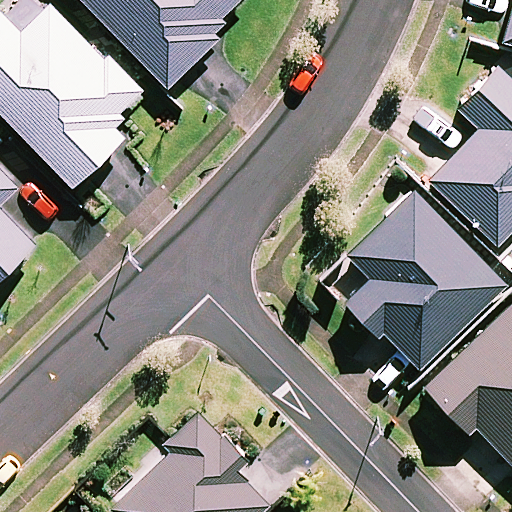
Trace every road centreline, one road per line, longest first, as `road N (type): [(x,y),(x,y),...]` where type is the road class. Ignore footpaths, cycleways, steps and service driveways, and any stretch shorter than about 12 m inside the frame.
road 1 (residential): [(180,267),(419,511)]
road 2 (residential): [(387,0),(322,114),(180,267)]
road 3 (residential): [(180,267),(0,442)]
